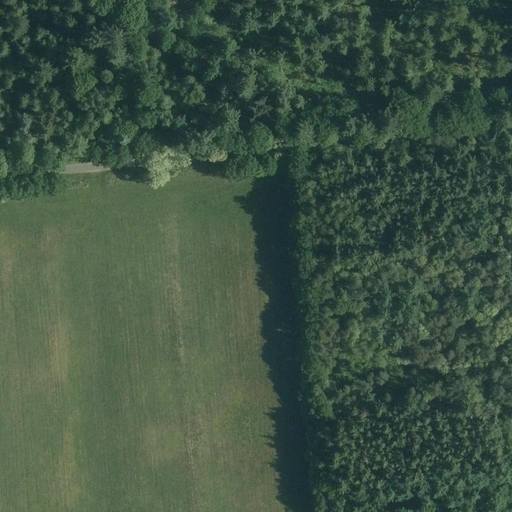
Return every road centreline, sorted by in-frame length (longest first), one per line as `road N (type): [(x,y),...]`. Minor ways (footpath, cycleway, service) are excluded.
road 1 (unclassified): [(511,126),(0,174)]
road 2 (track): [(124,0),(141,161)]
